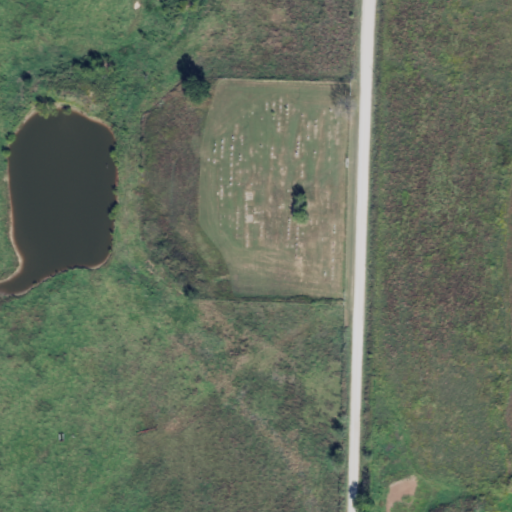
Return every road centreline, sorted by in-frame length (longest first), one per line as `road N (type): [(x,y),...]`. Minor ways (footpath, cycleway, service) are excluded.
road 1 (residential): [(362,300),(373,0)]
road 2 (residential): [(356,511),(362,300)]
